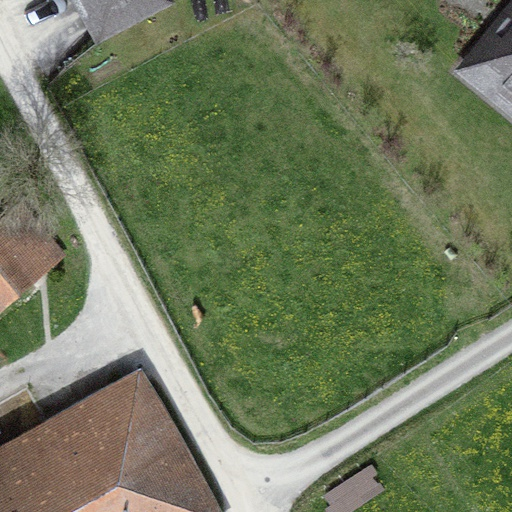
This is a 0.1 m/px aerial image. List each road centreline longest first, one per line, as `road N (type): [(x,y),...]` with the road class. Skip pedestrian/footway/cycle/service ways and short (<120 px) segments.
road 1 (residential): [(0,42),(244,495)]
road 2 (residential): [(244,495),(511,331)]
